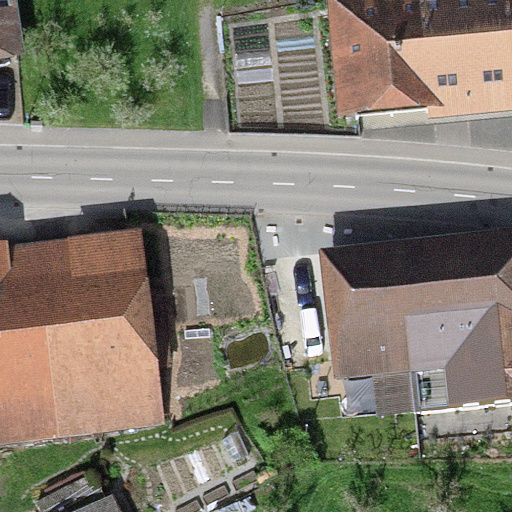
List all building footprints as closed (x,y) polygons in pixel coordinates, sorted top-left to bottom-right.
[(0,0),(0,14),(11,13),(9,0),(0,0)] [(344,0),(354,106),(511,91),(511,0),(454,0),(455,11),(420,14),(418,0),(344,0)] [(0,440),(149,422),(142,369),(166,366),(157,296),(134,299),(127,242),(0,257),(0,440)] [(415,414),(511,404),(511,291),(508,252),(336,271),(349,379),(410,371),(415,414)] [(35,506),(38,511),(83,511),(105,501),(92,476),(35,506)] [(115,511),(110,501),(87,511),(115,511)]
